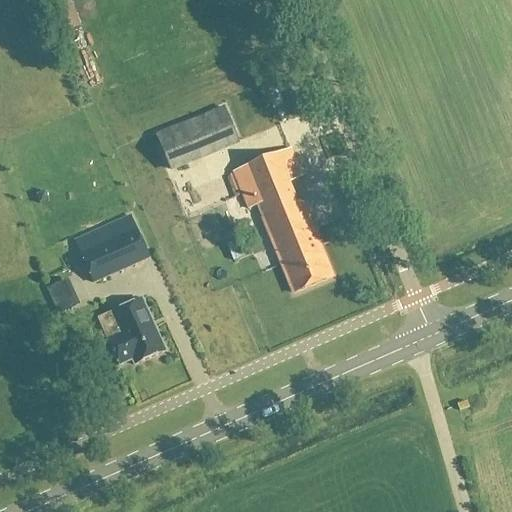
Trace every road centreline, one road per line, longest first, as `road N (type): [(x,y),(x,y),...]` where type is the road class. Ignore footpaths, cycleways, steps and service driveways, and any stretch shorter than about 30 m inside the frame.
road 1 (secondary): [(34,511),(429,336)]
road 2 (unclassified): [(429,336),(302,0)]
